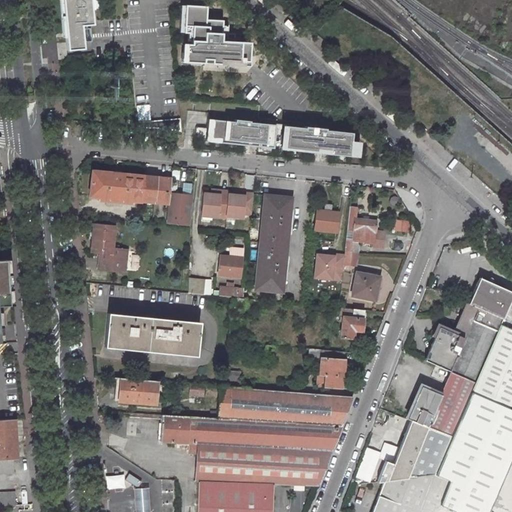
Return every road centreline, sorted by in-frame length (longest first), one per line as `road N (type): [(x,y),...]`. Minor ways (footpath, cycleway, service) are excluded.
road 1 (tertiary): [(24,136),(64,511)]
road 2 (tertiary): [(80,511),(44,141)]
road 3 (unclassified): [(450,183),(323,511)]
road 4 (unclassified): [(245,0),(450,183)]
road 5 (unclassified): [(44,141),(255,164)]
road 6 (unclassified): [(450,183),(255,164)]
road 7 (tertiary): [(44,141),(30,0)]
road 8 (tertiary): [(11,0),(24,136)]
